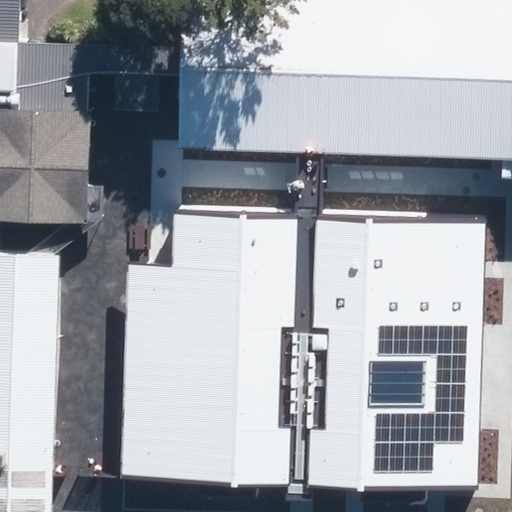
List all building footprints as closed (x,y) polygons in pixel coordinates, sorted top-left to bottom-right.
[(0,0),(0,237),(84,238),(87,31),(0,29),(0,0)] [(511,6),(302,0),(186,0),(181,174),(511,183),(511,6)] [(163,65),(111,63),(110,111),(161,113),(163,65)] [(408,219),(212,213),(208,360),(403,366),(408,219)] [(47,511),(55,261),(0,259),(0,511),(47,511)] [(413,511),(417,406),(209,400),(205,511),(413,511)]
